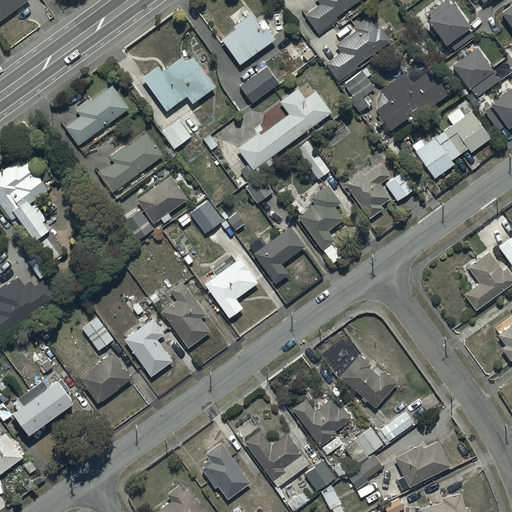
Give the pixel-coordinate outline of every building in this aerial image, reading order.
[(0,0),(0,22),(30,0),(0,0)] [(316,0),(319,4),(305,14),(319,34),(339,20),(337,18),(361,0),(316,0)] [(452,0),(446,0),(427,15),(451,46),(474,28),(452,0)] [(511,0),(501,9),(511,24),(511,0)] [(236,30),(222,40),(240,65),(276,39),(268,29),(271,27),(266,20),(260,24),(253,14),(234,27),(236,30)] [(342,52),(326,63),(339,82),(359,68),(357,65),(391,41),(389,37),(398,31),(391,21),(377,30),(367,16),(353,26),(356,30),(336,44),(342,52)] [(408,37),(422,58),(432,52),(426,42),(427,41),(420,29),(408,37)] [(477,44),(453,62),(477,93),(501,76),(477,44)] [(159,65),(143,76),(168,111),(187,97),(192,104),(215,88),(193,57),(186,61),(183,56),(162,70),(159,65)] [(267,66),(240,85),(253,104),(280,85),(267,66)] [(388,100),(376,110),(391,130),(410,116),(413,121),(454,91),(436,67),(413,84),(404,73),(381,90),(388,100)] [(367,68),(344,83),(362,110),(373,102),(368,94),(375,89),(367,77),(371,75),(367,68)] [(511,119),(511,82),(483,104),(501,128),(511,119)] [(80,116),(65,126),(79,145),(130,108),(113,85),(91,101),(89,99),(75,109),(80,116)] [(250,163),(241,170),(245,175),(236,181),(240,187),(274,162),(270,157),(331,112),(316,91),(306,98),(299,89),(281,102),(290,114),(262,135),(259,132),(238,147),(250,163)] [(491,139),(472,112),(465,117),(459,108),(447,117),(453,126),(424,145),(420,140),(412,145),(435,179),(456,165),(452,160),(469,148),(471,152),(491,139)] [(174,149),(192,136),(179,118),(162,131),(174,149)] [(163,156),(146,132),(125,147),(123,144),(110,154),(111,155),(110,156),(115,163),(112,165),(110,163),(105,167),(106,169),(100,174),(114,193),(118,190),(120,192),(125,188),(123,186),(163,156)] [(319,179),(330,171),(308,141),(297,150),(319,179)] [(19,159),(0,171),(0,203),(11,221),(18,216),(52,266),(60,260),(57,255),(66,249),(53,231),(51,232),(44,221),(47,218),(35,200),(49,191),(44,184),(52,179),(35,154),(22,163),(19,159)] [(363,170),(344,184),(371,218),(384,208),(381,205),(390,198),(380,184),(390,176),(381,164),(367,175),(363,170)] [(403,171),(385,184),(397,201),(415,189),(403,171)] [(172,175),(137,199),(153,223),(161,218),(164,223),(172,217),(169,213),(188,200),(172,175)] [(273,193),(261,176),(245,186),(258,204),(273,193)] [(316,204),(298,217),(322,250),(335,240),(329,232),(344,221),(335,209),(342,204),(329,186),(312,198),(316,204)] [(207,199),(190,212),(206,233),(223,221),(207,199)] [(154,228),(140,209),(123,222),(136,241),(154,228)] [(236,212),(227,220),(236,231),(246,223),(236,212)] [(511,222),(504,212),(476,234),(489,251),(468,267),(480,282),(464,294),(477,311),(511,284),(511,275),(507,268),(504,271),(490,253),(498,247),(511,264),(511,222)] [(255,253),(254,254),(275,284),(285,277),(288,282),(284,285),(290,293),(305,282),(300,274),(298,275),(294,270),(289,273),(283,264),(307,247),(292,226),(267,244),(261,237),(250,245),(255,253)] [(217,276),(205,284),(229,318),(243,308),(237,299),(259,284),(241,258),(236,261),(231,254),(211,268),(217,276)] [(0,339),(43,309),(45,312),(63,299),(47,277),(33,287),(30,282),(24,286),(18,277),(7,284),(6,283),(0,286),(0,339)] [(207,316),(181,281),(170,290),(178,301),(162,312),(189,349),(211,332),(202,319),(207,316)] [(134,298),(129,302),(144,321),(149,317),(134,298)] [(109,310),(101,316),(114,335),(123,329),(109,310)] [(98,316),(83,327),(99,352),(102,350),(102,349),(114,341),(98,316)] [(153,318),(124,339),(151,377),(173,362),(157,339),(165,334),(153,318)] [(511,325),(498,336),(505,345),(501,348),(511,362),(511,325)] [(112,352),(79,377),(99,404),(132,379),(112,352)] [(359,354),(340,376),(363,396),(362,398),(369,404),(371,403),(376,408),(398,382),(386,371),(381,377),(370,368),(372,365),(359,354)] [(18,410),(13,413),(29,436),(75,404),(67,392),(70,390),(62,379),(49,388),(43,380),(12,402),(18,410)] [(315,410),(307,398),(292,409),(326,457),(344,444),(335,432),(352,419),(343,406),(338,409),(331,399),(315,410)] [(407,411),(380,430),(389,442),(415,423),(407,411)] [(357,467),(375,454),(374,452),(384,445),(373,427),(344,446),(357,467)] [(261,429),(244,441),(276,487),(274,488),(281,498),(285,496),(282,493),(284,492),(279,486),(310,464),(288,433),(271,444),(261,429)] [(0,473),(23,457),(5,433),(0,436),(0,473)] [(422,444),(395,458),(405,477),(397,481),(402,490),(409,486),(410,487),(452,466),(440,441),(424,448),(422,444)] [(251,483),(222,442),(206,454),(209,458),(202,463),(204,466),(202,468),(216,488),(219,486),(228,499),(251,483)] [(375,454),(357,467),(346,474),(357,490),(369,482),(367,479),(384,467),(375,454)] [(324,461),(305,473),(317,491),(336,478),(324,461)] [(341,461),(333,467),(339,476),(348,471),(341,461)] [(173,501),(157,511),(207,511),(190,488),(185,492),(179,484),(168,493),(173,501)] [(342,503),(331,484),(321,490),(332,511),(359,511),(357,507),(358,506),(355,500),(342,507),(340,504),(342,503)] [(312,498),(306,489),(287,502),(294,511),(312,498)] [(443,502),(418,509),(418,511),(470,511),(469,506),(465,507),(462,493),(442,498),(443,502)] [(383,504),(375,508),(377,511),(398,511),(405,508),(399,497),(384,505),(383,504)]
